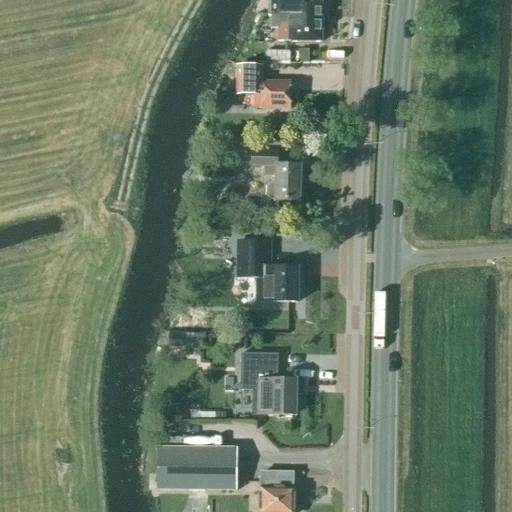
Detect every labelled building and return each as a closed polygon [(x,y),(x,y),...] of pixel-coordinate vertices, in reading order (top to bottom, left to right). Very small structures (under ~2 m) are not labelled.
[(289,16),(289,18),(322,18),(321,0),(271,0),(271,16),(289,16)] [(278,42),(322,42),(322,18),(289,18),(289,23),(278,22),(278,42)] [(308,50),(300,50),(300,64),(308,63),(308,50)] [(264,61),(289,62),(290,52),(265,51),(264,61)] [(237,95),(261,95),(261,109),(290,109),(291,84),(262,83),(262,67),(237,67),(237,95)] [(253,149),(253,139),(232,139),(232,149),(253,149)] [(263,177),(276,178),(276,183),(272,183),(266,186),(266,196),(271,200),(276,200),(276,201),(299,202),(300,167),(277,166),(277,153),(252,152),(251,167),(263,167),(263,177)] [(251,202),(240,202),(240,216),(251,216),(251,202)] [(258,303),(297,303),(298,268),(269,268),(269,242),(239,242),(238,278),(259,279),(258,303)] [(203,336),(187,334),(185,349),(201,351),(203,336)] [(295,416),(296,381),(278,381),(278,355),(242,354),(242,390),(254,390),(253,414),(272,415),(272,416),(295,416)] [(157,491),(237,491),(237,449),(157,449),(157,491)] [(293,511),(295,510),(295,504),(293,502),(293,490),(292,490),(293,474),(261,473),(260,511),(293,511)]
